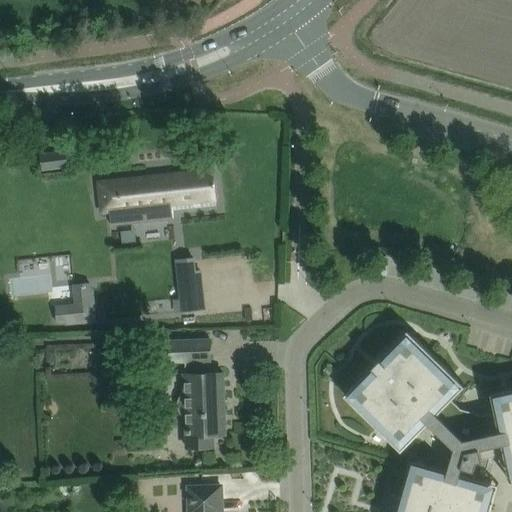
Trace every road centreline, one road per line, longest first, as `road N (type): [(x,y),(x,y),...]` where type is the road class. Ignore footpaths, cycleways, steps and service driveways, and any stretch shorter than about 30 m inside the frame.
road 1 (tertiary): [(35,90),(132,93),(171,85),(291,29)]
road 2 (tertiary): [(279,9),(187,55),(35,90)]
road 3 (tertiary): [(291,29),(357,98),(511,141)]
road 4 (residential): [(318,322),(351,290),(385,285),(511,321)]
road 5 (residential): [(300,511),(298,347),(318,322)]
